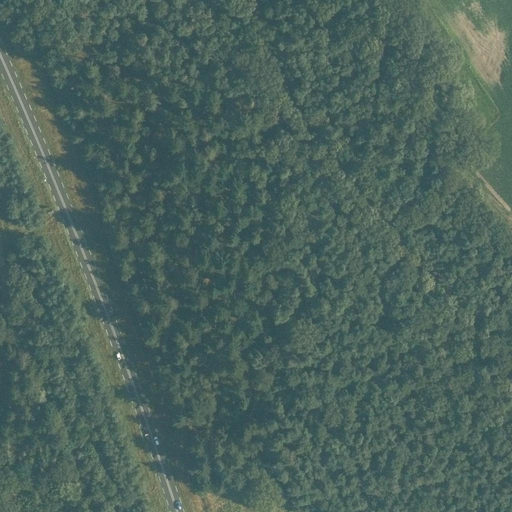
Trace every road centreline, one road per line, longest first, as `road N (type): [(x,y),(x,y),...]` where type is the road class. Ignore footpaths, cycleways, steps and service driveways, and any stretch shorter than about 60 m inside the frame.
road 1 (primary): [(0,51),(99,285),(177,511)]
road 2 (track): [(511,327),(418,243),(297,84),(257,0)]
